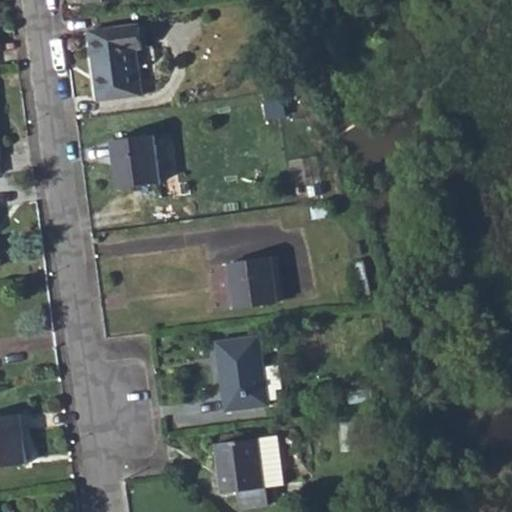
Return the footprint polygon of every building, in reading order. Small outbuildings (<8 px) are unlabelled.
[(143,24),(93,31),(102,100),(148,94),(141,50),(147,49),(143,24)] [(157,135),(116,141),(124,189),(166,183),(157,135)] [(273,257),(233,263),(239,308),(280,302),(273,257)] [(264,335),(222,341),(231,410),(274,404),(274,398),(279,397),(278,387),(287,386),(284,365),(269,367),(264,335)] [(23,412),(0,415),(0,464),(30,461),(23,412)] [(280,433),(216,442),(223,492),(239,490),(242,508),(269,504),(267,486),(286,483),(280,433)]
